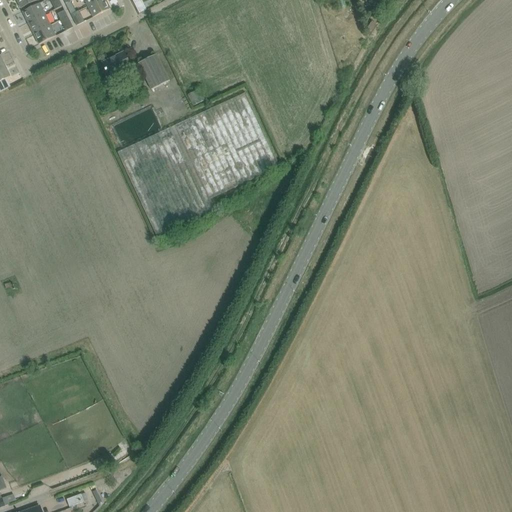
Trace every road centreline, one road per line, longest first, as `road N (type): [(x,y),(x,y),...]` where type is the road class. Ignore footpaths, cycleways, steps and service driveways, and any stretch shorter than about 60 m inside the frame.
road 1 (secondary): [(150,511),(234,402),(285,309),(386,83),(449,0)]
road 2 (residential): [(0,15),(20,56),(35,66),(134,19)]
